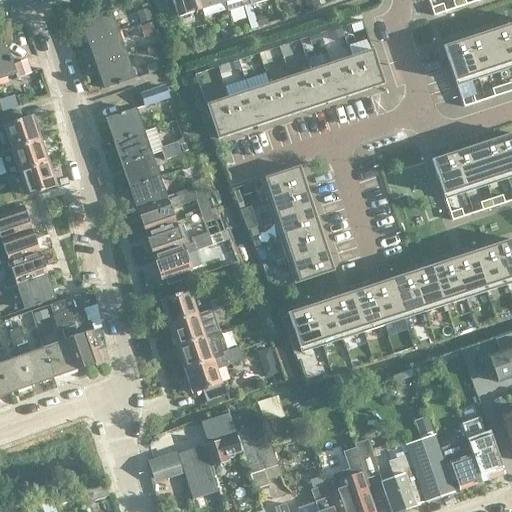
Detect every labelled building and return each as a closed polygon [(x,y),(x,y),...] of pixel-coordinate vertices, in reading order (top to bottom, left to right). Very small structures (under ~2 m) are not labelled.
[(164,0),(154,0),(158,13),(168,10),(164,0)] [(202,10),(198,0),(172,0),(178,17),(193,13),(197,25),(205,23),(201,10),(202,10)] [(225,3),(223,0),(198,0),(202,10),(204,16),(218,12),(226,9),(224,3),(225,3)] [(249,0),(223,0),(225,3),(228,12),(251,5),(249,0)] [(457,0),(452,2),(455,10),(466,6),(464,0),(457,0)] [(443,5),(431,9),(434,17),(445,13),(443,5)] [(117,34),(109,10),(81,20),(89,43),(117,34)] [(511,68),(511,46),(506,28),(486,34),(498,73),(511,68)] [(138,51),(135,42),(122,46),(117,34),(89,43),(97,66),(125,56),(125,55),(138,51)] [(498,73),(486,34),(465,41),(478,80),(498,73)] [(478,80),(465,41),(444,48),(457,87),(478,80)] [(0,80),(15,75),(5,46),(0,48),(0,80)] [(383,85),(372,51),(351,58),(362,92),(383,85)] [(133,80),(125,56),(97,66),(106,89),(133,80)] [(362,92),(351,58),(330,65),(341,99),(362,92)] [(341,99),(330,65),(310,72),(321,106),(341,99)] [(321,106),(310,72),(289,78),(301,112),(321,106)] [(301,112),(289,78),(269,85),(280,119),(301,112)] [(511,83),(503,86),(505,94),(511,91),(511,83)] [(280,119),(269,85),(249,92),(260,126),(280,119)] [(505,94),(503,86),(492,90),(494,98),(505,94)] [(167,99),(164,87),(141,95),(145,106),(167,99)] [(260,126),(249,92),(228,99),(239,133),(260,126)] [(473,96),(461,100),(464,108),(475,104),(473,96)] [(239,133),(228,99),(207,106),(218,140),(239,133)] [(143,133),(135,110),(107,119),(115,143),(143,133)] [(3,127),(14,123),(11,114),(0,117),(0,128),(3,127)] [(31,117),(14,123),(3,127),(11,151),(39,141),(31,117)] [(151,156),(143,133),(115,143),(123,166),(151,156)] [(511,135),(494,141),(507,180),(511,178),(511,135)] [(47,164),(39,141),(11,151),(19,173),(47,164)] [(507,180),(494,141),(474,148),(487,187),(507,180)] [(180,155),(177,147),(176,143),(168,146),(172,158),(180,155)] [(172,158),(168,146),(160,148),(164,161),(172,158)] [(487,187),(474,148),(454,155),(466,193),(487,187)] [(466,193),(454,155),(432,162),(445,200),(466,193)] [(158,179),(151,156),(123,166),(130,188),(158,179)] [(55,187),(47,164),(19,173),(24,189),(1,196),(4,205),(38,193),(39,194),(43,192),(43,191),(55,187)] [(267,202),(306,189),(299,168),(260,181),(267,202)] [(166,202),(158,179),(130,188),(138,211),(166,202)] [(196,201),(193,192),(192,189),(184,191),(188,204),(196,201)] [(274,223),(313,210),(306,189),(267,202),(274,223)] [(188,204),(184,191),(175,194),(179,206),(188,204)] [(502,196),(491,200),(494,207),(505,204),(502,196)] [(494,207),(491,200),(480,203),(482,211),(494,207)] [(174,224),(166,202),(138,211),(146,234),(174,224)] [(29,231),(20,207),(0,214),(0,241),(1,241),(29,231)] [(251,207),(240,211),(247,231),(259,227),(251,207)] [(319,230),(313,210),(274,223),(281,243),(319,230)] [(452,221),(464,217),(463,217),(461,210),(449,213),(452,221)] [(182,247),(181,246),(174,224),(146,234),(154,257),(182,247)] [(326,250),(319,230),(281,243),(287,263),(326,250)] [(37,254),(29,231),(1,241),(9,263),(37,254)] [(211,246),(208,237),(207,234),(199,237),(203,249),(211,246)] [(203,249),(199,237),(191,240),(192,243),(195,252),(197,251),(203,249)] [(511,241),(494,247),(506,286),(511,284),(511,241)] [(202,266),(197,251),(195,252),(192,243),(181,246),(182,247),(154,257),(162,280),(179,274),(182,282),(191,279),(188,271),(202,266)] [(506,286),(494,247),(473,254),(486,293),(506,286)] [(333,272),(326,250),(287,263),(295,285),(333,272)] [(44,277),(37,254),(9,263),(17,286),(44,277)] [(486,293),(473,254),(453,261),(465,299),(486,293)] [(465,299),(453,261),(432,268),(445,306),(465,299)] [(445,306),(432,268),(412,274),(424,313),(445,306)] [(424,313),(412,274),(391,281),(404,320),(424,313)] [(53,300),(44,277),(17,286),(25,310),(36,306),(36,307),(41,305),(41,304),(53,300)] [(404,320),(391,281),(371,288),(384,327),(404,320)] [(384,327),(371,288),(350,295),(363,333),(384,327)] [(197,316),(189,292),(161,302),(169,325),(197,316)] [(363,333),(350,295),(330,301),(343,340),(363,333)] [(74,309),(71,298),(49,306),(53,316),(65,312),(74,309)] [(343,340),(330,301),(309,308),(322,347),(343,340)] [(227,315),(224,306),(222,302),(214,305),(218,317),(227,315)] [(218,317),(214,305),(206,308),(210,320),(218,317)] [(322,347),(309,308),(288,315),(288,316),(294,335),(301,354),(322,347)] [(68,320),(65,312),(53,316),(56,324),(68,320)] [(205,338),(204,338),(197,316),(169,325),(177,348),(205,338)] [(294,335),(288,316),(281,319),(287,337),(294,335)] [(71,328),(68,320),(56,324),(59,332),(62,331),(71,328)] [(106,349),(102,328),(89,332),(90,333),(79,337),(75,326),(71,328),(62,331),(66,341),(76,369),(99,361),(96,352),(106,349)] [(23,336),(20,327),(8,332),(11,340),(23,336)] [(489,358),(499,383),(511,378),(511,335),(498,340),(503,353),(489,358)] [(25,344),(23,336),(11,340),(13,348),(16,347),(25,344)] [(212,360),(208,348),(214,346),(210,336),(204,338),(205,338),(177,348),(184,371),(212,361),(212,360)] [(66,341),(43,349),(53,377),(76,369),(66,341)] [(53,377),(43,349),(31,354),(27,343),(25,344),(16,347),(20,357),(21,357),(30,385),(53,377)] [(271,352),(268,343),(240,352),(242,360),(251,357),(252,359),(271,352)] [(242,360),(240,352),(238,348),(230,351),(234,363),(242,360)] [(234,363),(230,351),(222,354),(223,357),(226,366),(234,363)] [(30,385),(21,357),(20,357),(7,362),(0,364),(0,371),(8,393),(30,385)] [(221,385),(215,369),(226,366),(223,357),(212,360),(212,361),(184,371),(193,394),(202,391),(206,403),(227,396),(230,395),(226,383),(221,385)] [(285,417),(278,398),(261,403),(261,404),(268,423),(285,417)] [(236,433),(230,414),(206,422),(212,441),(236,433)] [(277,466),(264,424),(248,429),(243,414),(233,417),(238,433),(236,434),(250,475),(277,466)] [(511,445),(511,415),(502,419),(511,445)] [(472,455),(481,483),(504,475),(488,430),(466,438),(472,455)] [(241,453),(236,436),(204,446),(210,464),(211,468),(228,462),(226,457),(241,453)] [(453,492),(444,466),(433,436),(405,446),(408,455),(388,463),(394,478),(381,483),(391,511),(397,511),(414,506),(414,505),(424,502),(453,492)] [(379,475),(368,441),(354,445),(366,480),(379,475)] [(481,483),(472,455),(457,460),(452,445),(441,449),(446,465),(449,464),(459,491),(481,483)] [(221,503),(211,468),(210,464),(209,464),(202,446),(178,454),(197,511),(221,503)] [(180,472),(175,456),(175,455),(154,462),(149,464),(149,465),(152,476),(153,477),(157,476),(158,480),(180,472)] [(343,492),(334,464),(319,469),(325,486),(329,497),(343,492)] [(108,497),(105,485),(85,492),(88,503),(108,497)] [(334,511),(329,497),(325,486),(311,491),(318,511),(334,511)] [(373,511),(366,488),(343,496),(348,511),(373,511)] [(73,501),(70,493),(56,498),(59,507),(73,501)]
